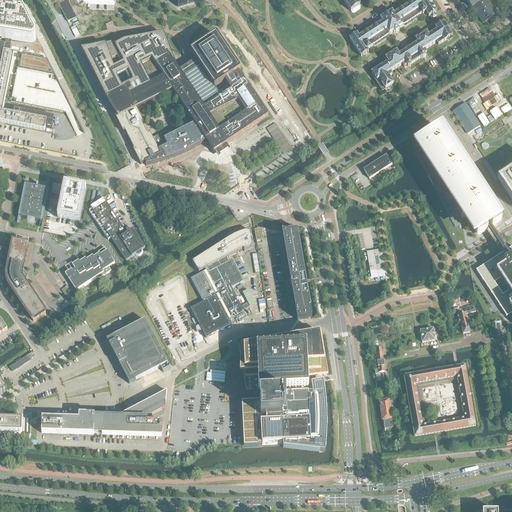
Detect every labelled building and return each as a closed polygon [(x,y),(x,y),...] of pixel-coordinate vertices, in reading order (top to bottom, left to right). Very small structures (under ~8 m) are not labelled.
[(77,17),(69,2),(69,1),(68,0),(65,0),(58,3),(60,7),(64,15),(68,22),(77,17)] [(342,0),(343,1),(344,2),(347,6),(348,7),(350,11),(351,12),(352,13),(354,13),(360,9),(360,7),(360,6),(360,5),(356,0),(342,0)] [(357,34),(349,39),(361,57),(364,55),(369,52),(368,50),(371,48),(370,48),(373,46),(389,36),(392,33),(393,33),(394,34),(396,34),(399,32),(399,30),(400,29),(399,29),(403,26),(419,16),(422,14),(422,15),(426,13),(429,17),(430,16),(432,19),(436,17),(436,16),(434,13),(436,12),(428,0),(416,0),(394,15),(393,14),(393,13),(392,12),(380,19),(381,21),(382,22),(359,37),(358,36),(357,34)] [(489,0),(466,0),(467,0),(466,1),(471,9),(472,8),(482,24),(489,20),(492,24),(501,19),(489,0)] [(0,122),(1,122),(15,125),(39,130),(45,131),(45,127),(52,128),(54,117),(31,113),(14,109),(14,114),(7,113),(8,112),(9,111),(9,110),(8,110),(7,110),(4,112),(3,112),(4,105),(10,74),(14,57),(21,58),(21,59),(19,68),(55,75),(54,73),(47,60),(37,58),(22,55),(21,56),(14,54),(10,53),(12,46),(10,46),(11,40),(31,43),(31,44),(32,43),(33,43),(34,43),(35,42),(35,41),(36,40),(36,39),(36,38),(35,38),(30,27),(22,11),(6,9),(0,7),(0,38),(2,39),(6,40),(5,45),(0,44),(0,46),(0,122)] [(371,73),(373,75),(375,78),(374,79),(382,92),(385,90),(393,85),(394,84),(389,77),(392,75),(390,72),(395,69),(396,69),(397,68),(402,65),(404,68),(404,67),(407,66),(407,67),(409,67),(410,67),(411,66),(411,65),(411,64),(421,58),(423,59),(424,58),(424,56),(424,55),(426,53),(427,53),(425,50),(436,43),(438,45),(444,42),(447,40),(452,36),(443,23),(442,23),(435,28),(437,31),(429,36),(427,34),(426,32),(415,40),(416,41),(417,43),(399,55),(397,53),(396,52),(385,59),(386,60),(387,62),(387,63),(379,68),(371,73)] [(176,66),(175,65),(163,34),(124,41),(118,43),(117,43),(116,43),(95,47),(82,50),(81,50),(86,58),(96,79),(98,83),(99,85),(106,99),(123,133),(125,132),(127,135),(134,150),(133,150),(140,165),(145,163),(146,164),(146,165),(146,166),(150,165),(153,164),(157,163),(161,162),(164,161),(167,160),(170,159),(174,157),(177,156),(181,155),(184,153),(187,152),(191,150),(194,148),(197,147),(200,145),(206,141),(209,146),(213,152),(214,153),(215,152),(219,159),(231,151),(227,144),(229,143),(259,123),(268,117),(239,73),(240,72),(216,35),(190,53),(192,56),(195,60),(195,61),(188,66),(188,65),(187,65),(186,65),(185,65),(185,66),(185,67),(180,71),(179,71),(177,67),(176,66)] [(507,102),(497,108),(502,116),(511,109),(507,102)] [(479,124),(467,106),(461,111),(459,108),(454,112),(456,114),(467,132),(479,124)] [(502,116),(497,108),(490,113),(494,120),(502,116)] [(72,110),(66,113),(71,125),(78,122),(72,110)] [(292,149),(275,123),(272,126),(270,127),(267,129),(273,139),(283,154),(292,149)] [(417,140),(412,146),(436,192),(455,227),(470,224),(471,224),(471,225),(478,236),(488,230),(491,228),(500,222),(440,130),(436,133),(434,134),(433,134),(427,136),(424,134),(424,133),(417,140)] [(392,165),(386,156),(364,171),(369,179),(392,165)] [(485,161),(483,162),(496,182),(499,180),(494,174),(485,161)] [(511,171),(499,180),(509,195),(507,196),(506,197),(509,202),(510,201),(511,200),(511,171)] [(27,185),(28,183),(28,178),(26,178),(17,224),(19,224),(21,217),(41,221),(39,228),(42,229),(51,183),(48,182),(47,189),(38,187),(39,184),(37,183),(36,187),(27,185)] [(78,231),(81,217),(82,211),(86,190),(53,183),(49,202),(44,232),(69,236),(78,231)] [(104,199),(90,207),(92,210),(93,212),(126,262),(136,255),(136,256),(137,256),(138,256),(139,256),(140,256),(141,256),(141,255),(141,254),(142,254),(142,253),(141,252),(141,251),(142,251),(145,249),(133,230),(129,232),(126,234),(106,203),(104,199)] [(172,219),(167,230),(174,233),(179,222),(172,219)] [(267,237),(266,234),(265,229),(257,227),(257,228),(254,229),(257,244),(262,243),(261,238),(267,237)] [(501,249),(503,253),(506,251),(503,247),(496,237),(493,232),(491,228),(488,230),(490,234),(493,239),(501,249)] [(288,233),(282,232),(282,233),(282,234),(283,240),(290,280),(292,293),(297,321),(303,319),(312,318),(312,317),(311,314),(310,307),(311,307),(307,282),(306,281),(306,280),(298,230),(288,232),(288,233)] [(230,239),(192,263),(199,273),(203,270),(204,272),(191,279),(203,303),(190,309),(206,338),(232,325),(233,324),(247,317),(232,288),(244,282),(231,256),(239,252),(240,252),(241,252),(241,251),(241,250),(243,250),(244,252),(252,247),(249,232),(250,232),(250,231),(246,232),(242,233),(239,234),(235,236),(233,237),(232,236),(229,238),(230,239)] [(23,272),(28,245),(13,242),(7,275),(7,280),(9,286),(33,322),(46,314),(25,282),(26,282),(27,277),(26,277),(26,276),(24,272),(23,272)] [(511,247),(506,251),(503,253),(476,271),(497,303),(505,315),(506,317),(511,313),(511,247)] [(79,289),(92,280),(99,276),(101,278),(105,275),(111,271),(109,268),(115,264),(105,248),(87,260),(86,259),(80,262),(79,261),(75,263),(72,265),(75,270),(72,271),(72,270),(65,274),(76,291),(79,289)] [(380,253),(368,255),(372,275),(383,273),(380,253)] [(260,273),(257,254),(252,254),(255,274),(260,273)] [(152,289),(139,297),(173,360),(192,350),(184,277),(180,271),(177,273),(178,275),(152,289)] [(65,288),(61,290),(68,300),(64,303),(67,307),(71,304),(70,303),(73,301),(65,288)] [(456,313),(459,323),(462,331),(461,331),(462,331),(462,334),(470,333),(467,320),(467,319),(466,315),(476,312),(474,308),(473,306),(469,307),(469,306),(466,307),(460,309),(459,310),(458,308),(455,308),(456,313)] [(112,339),(107,341),(129,384),(168,364),(145,321),(112,338),(112,339)] [(495,322),(492,323),(493,329),(494,331),(495,331),(496,335),(506,334),(505,329),(503,329),(503,327),(502,327),(501,321),(497,322),(495,322)] [(435,341),(433,329),(420,331),(422,343),(435,341)] [(319,332),(238,346),(246,391),(251,391),(252,394),(252,402),(242,403),(244,447),(258,446),(258,445),(262,445),(283,444),(283,448),(326,453),(327,441),(327,432),(327,420),(326,405),(326,401),(325,394),(324,382),(316,384),(315,381),(315,377),(321,376),(319,332)] [(376,336),(374,337),(370,337),(370,338),(371,349),(371,350),(376,349),(378,349),(376,336)] [(84,343),(58,359),(60,361),(61,363),(86,347),(85,345),(84,343)] [(381,348),(378,349),(376,349),(377,358),(376,358),(376,360),(377,360),(378,369),(374,370),(375,374),(375,378),(379,377),(379,373),(385,372),(381,348)] [(29,360),(26,357),(10,367),(13,372),(29,362),(29,360)] [(404,376),(414,437),(435,433),(476,426),(465,365),(462,366),(461,366),(458,366),(456,366),(455,367),(433,371),(414,374),(404,376)] [(0,380),(0,432),(22,433),(22,420),(0,419),(0,396),(7,392),(0,380)] [(149,417),(154,415),(160,412),(157,405),(166,400),(167,392),(117,418),(103,417),(102,435),(102,436),(162,438),(162,431),(163,423),(149,423),(149,417)] [(381,411),(390,409),(389,399),(379,401),(381,411)] [(165,409),(166,403),(166,402),(166,400),(157,405),(160,412),(163,410),(165,409)] [(392,419),(390,409),(381,411),(382,421),(383,420),(385,429),(393,428),(391,419),(392,419)] [(94,435),(94,421),(101,421),(101,416),(79,415),(79,420),(42,419),(42,434),(94,435)]
